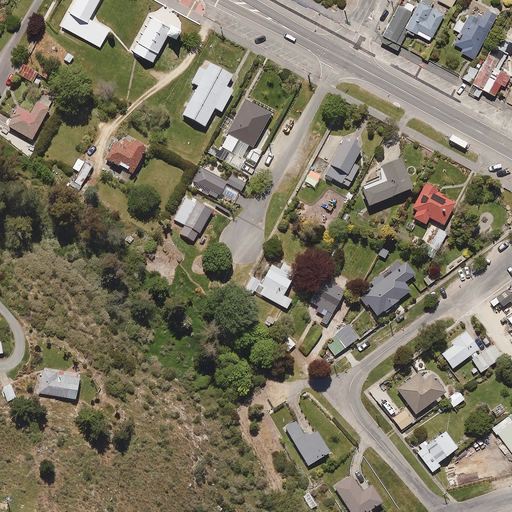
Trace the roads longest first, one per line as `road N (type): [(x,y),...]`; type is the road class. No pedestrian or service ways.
road 1 (residential): [(341,57),(241,241)]
road 2 (primary): [(341,57),(511,148)]
road 3 (residential): [(349,396),(365,365),(468,287)]
road 4 (residential): [(349,396),(361,423),(440,511)]
road 5 (primary): [(234,0),(341,57)]
